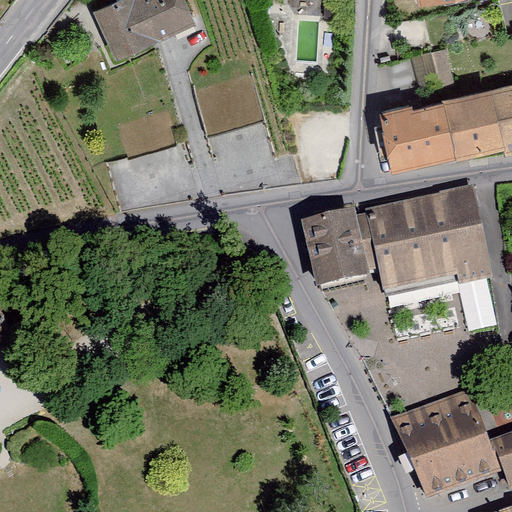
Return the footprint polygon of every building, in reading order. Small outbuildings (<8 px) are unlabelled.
[(191,25),(179,0),(129,0),(98,14),(117,58),(191,25)] [(422,87),(453,81),(446,47),(415,53),(422,87)] [(259,80),(226,81),(228,117),(261,116),(259,80)] [(511,90),(498,94),(509,154),(511,153),(511,90)] [(509,154),(498,94),(449,104),(464,164),(509,154)] [(449,104),(391,121),(404,178),(464,164),(449,104)] [(488,274),(471,191),(368,212),(379,266),(383,285),(458,270),(460,280),(488,274)] [(368,212),(307,225),(320,279),(379,266),(368,212)] [(0,352),(12,345),(0,326),(0,352)] [(470,393),(396,419),(428,494),(503,467),(494,441),(488,442),(470,393)] [(511,434),(494,441),(503,467),(511,485),(511,484),(511,434)]
